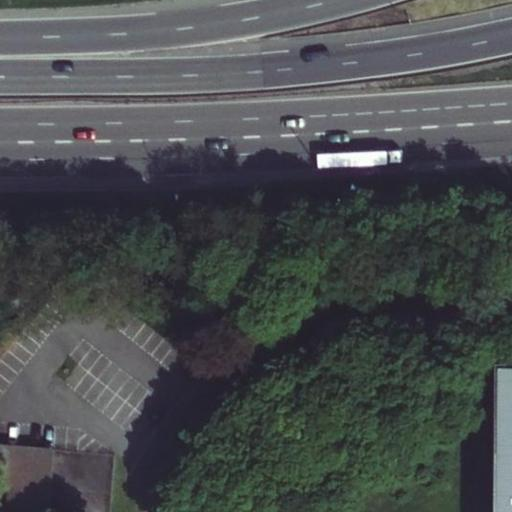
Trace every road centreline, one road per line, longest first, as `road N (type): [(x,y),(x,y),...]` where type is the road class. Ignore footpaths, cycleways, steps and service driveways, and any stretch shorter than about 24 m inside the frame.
road 1 (motorway): [(511,34),(312,67),(0,76)]
road 2 (motorway): [(0,141),(511,117)]
road 3 (motorway): [(341,0),(192,29),(0,39)]
